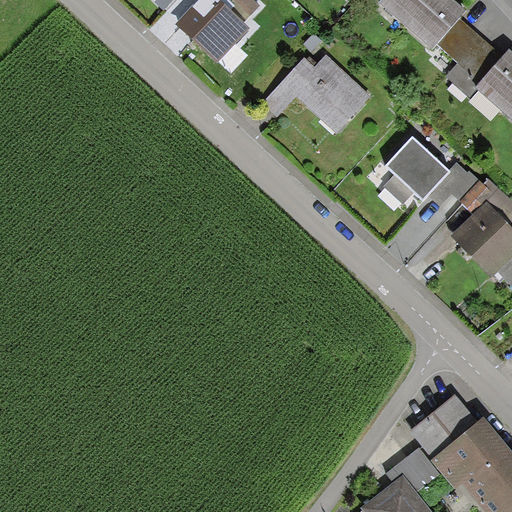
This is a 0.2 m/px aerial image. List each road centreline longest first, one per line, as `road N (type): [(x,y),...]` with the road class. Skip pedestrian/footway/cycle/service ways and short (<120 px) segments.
road 1 (residential): [(446,341),(84,0)]
road 2 (residential): [(314,511),(446,341)]
